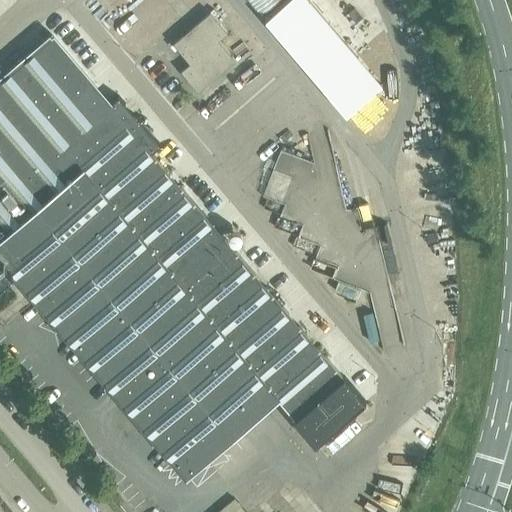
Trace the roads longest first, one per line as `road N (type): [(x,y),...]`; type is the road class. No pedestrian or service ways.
road 1 (unknown): [(248,0),(362,134),(414,235),(425,271),(424,349),(401,397)]
road 2 (tertiary): [(511,367),(474,511)]
